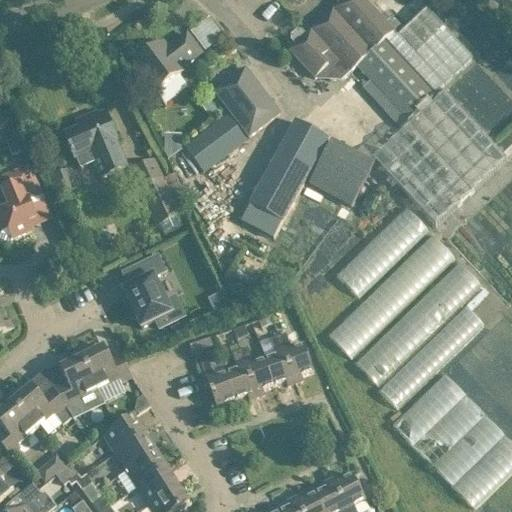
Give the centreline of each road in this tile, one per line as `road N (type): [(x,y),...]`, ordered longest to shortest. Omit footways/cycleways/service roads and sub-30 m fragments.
road 1 (residential): [(223,511),(230,506),(150,363)]
road 2 (residential): [(45,343),(19,272),(64,253)]
